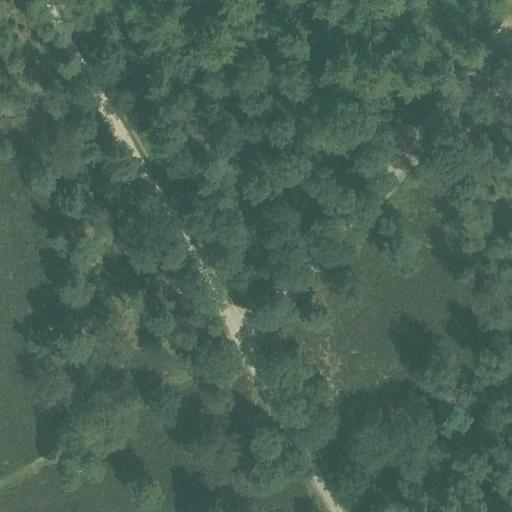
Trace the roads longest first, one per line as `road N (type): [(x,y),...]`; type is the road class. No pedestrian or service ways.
road 1 (track): [(250,334),(511,36)]
road 2 (track): [(242,340),(47,0)]
road 3 (track): [(0,488),(242,340)]
road 4 (track): [(341,511),(242,340)]
